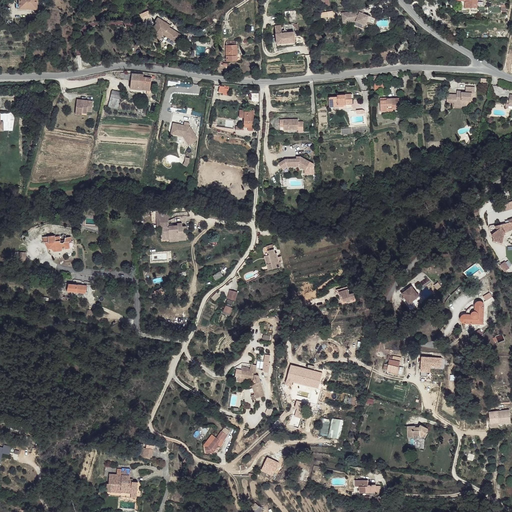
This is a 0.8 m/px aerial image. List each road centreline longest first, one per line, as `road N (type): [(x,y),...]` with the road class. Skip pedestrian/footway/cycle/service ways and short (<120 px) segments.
road 1 (tertiary): [(489,70),(403,66),(263,81),(119,65),(0,76)]
road 2 (unclassified): [(511,193),(429,238),(388,286),(395,325),(434,348),(451,336),(455,310),(483,290)]
road 3 (unclassified): [(442,420),(423,414),(409,380),(349,363),(294,360),(282,346),(292,296),(314,288)]
road 4 (unclassified): [(442,420),(376,416),(360,457),(386,492),(475,496)]
